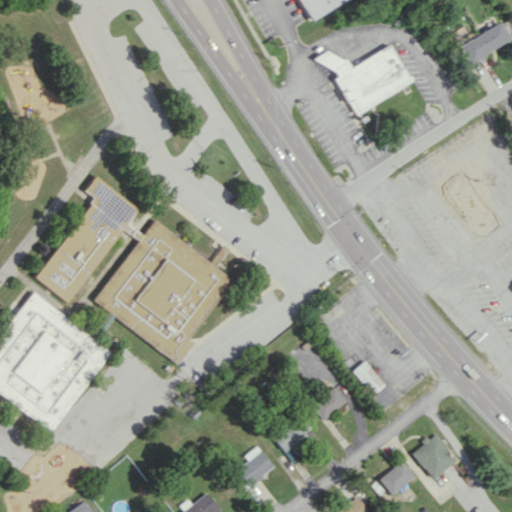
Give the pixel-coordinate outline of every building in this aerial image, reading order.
[(339,0),(296,0),(311,21),(339,0)] [(465,62),(507,42),(498,23),(456,42),(465,62)] [(351,114),(407,81),(384,43),(345,66),(339,56),(332,61),(325,48),(315,54),(351,114)] [(500,224),(459,168),(435,186),(476,242),(500,224)] [(28,276),(84,203),(81,201),(84,197),(76,190),(88,174),(132,208),(121,222),(137,234),(149,218),(206,262),(220,244),(225,248),(211,266),(230,280),(186,338),(190,341),(175,362),(113,315),(93,341),(108,352),(48,431),(0,395),(0,328),(28,291),(88,337),(107,312),(88,298),(133,238),(118,227),(62,301),(28,276)] [(381,384),(361,360),(348,370),(368,395),(381,384)] [(317,420),(343,401),(332,386),(306,405),(317,420)] [(278,450),(301,435),(291,419),(268,434),(278,450)] [(408,451),(429,478),(453,460),(432,432),(408,451)] [(243,460),(232,467),(242,485),(269,468),(254,445),(239,455),(243,460)] [(296,458),(287,446),(280,450),(288,463),(296,458)] [(411,475),(398,459),(374,479),(387,495),(411,475)] [(178,511),(210,511),(215,509),(203,492),(186,503),(183,499),(174,505),(178,511)] [(365,511),(366,511),(354,495),(331,511),(365,511)] [(91,511),(84,500),(68,510),(69,511),(91,511)]
